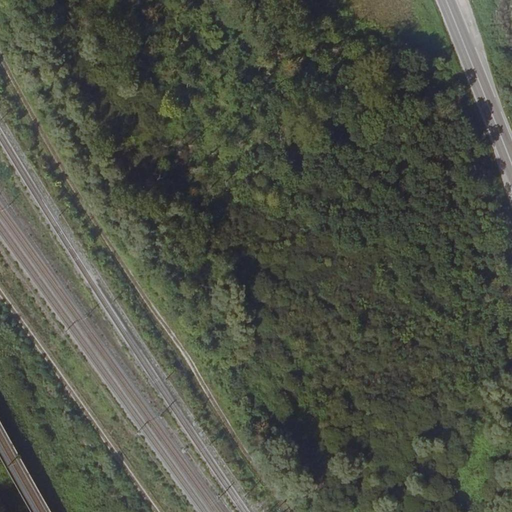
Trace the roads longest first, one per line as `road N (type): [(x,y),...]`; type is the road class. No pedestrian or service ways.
road 1 (track): [(297,511),(240,443),(143,294),(0,54)]
road 2 (track): [(0,291),(154,511)]
road 3 (secondary): [(445,0),(511,166)]
